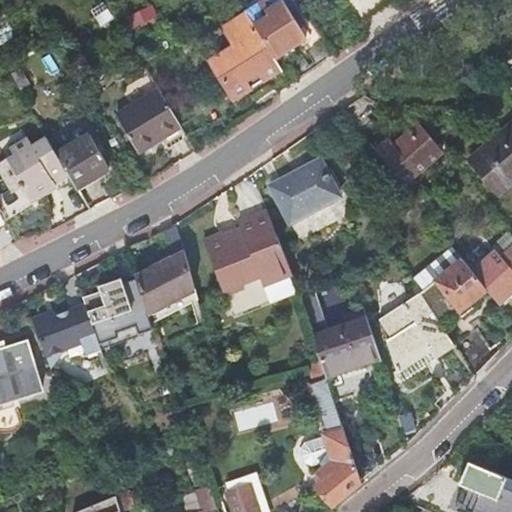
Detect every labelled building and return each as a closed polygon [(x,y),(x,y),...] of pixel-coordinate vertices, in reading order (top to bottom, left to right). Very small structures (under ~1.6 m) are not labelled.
[(247,15),(292,87),(313,73),(296,46),(307,39),(300,28),(305,25),(298,16),(294,19),(282,0),(268,0),(246,14),(247,15)] [(342,0),(360,24),(392,1),(391,0),(342,0)] [(279,97),(292,87),(247,15),(222,30),(234,49),(210,63),(234,100),(264,81),(272,93),(275,92),(278,94),(279,97)] [(333,58),(320,37),(304,49),(317,70),(333,58)] [(184,132),(159,92),(117,118),(138,153),(162,141),(164,144),(184,132)] [(511,125),(470,161),(498,195),(511,182),(511,125)] [(431,140),(430,139),(421,130),(397,149),(386,134),(371,147),(401,185),(441,152),(431,140)] [(89,137),(56,155),(76,189),(110,170),(89,137)] [(71,182),(56,155),(51,148),(37,156),(29,142),(12,152),(15,158),(0,166),(0,171),(12,192),(23,185),(33,201),(54,188),(56,191),(71,182)] [(292,223),(341,196),(321,159),(272,187),(292,223)] [(292,273),(268,212),(240,223),(242,232),(225,238),(224,235),(205,243),(227,299),(246,291),(244,286),(261,280),(264,288),(293,276),(292,273)] [(137,276),(150,312),(181,297),(185,306),(198,299),(177,225),(158,235),(169,257),(150,267),(151,269),(137,276)] [(511,249),(479,278),(500,303),(511,293),(511,249)] [(486,292),(463,261),(422,294),(442,326),(486,292)] [(84,293),(101,343),(153,326),(137,276),(136,275),(84,293)] [(330,332),(316,291),(300,297),(320,357),(327,377),(327,378),(381,361),(365,313),(347,319),(349,327),(330,332)] [(442,326),(422,294),(381,323),(391,340),(387,342),(397,375),(432,353),(436,360),(432,363),(454,400),(474,379),(475,379),(470,372),(453,344),(442,326)] [(86,302),(34,321),(51,365),(102,346),(101,343),(86,302)] [(493,357),(490,353),(475,330),(453,344),(470,372),(493,357)] [(28,342),(25,342),(26,344),(0,351),(0,404),(41,391),(42,393),(44,392),(28,342)] [(327,377),(320,357),(307,362),(313,382),(309,383),(327,438),(327,439),(334,461),(325,469),(319,474),(324,480),(320,484),(320,490),(334,507),(362,484),(350,450),(327,378),(327,377)] [(385,465),(408,445),(399,416),(372,426),(385,465)] [(334,461),(327,439),(305,446),(300,452),(301,459),(306,465),(314,466),(321,465),(325,469),(334,461)] [(371,443),(350,450),(362,484),(380,469),(371,443)] [(511,511),(511,480),(470,464),(461,487),(476,494),(469,511),(511,511)] [(62,511),(121,511),(120,509),(131,506),(126,489),(115,493),(88,502),(62,511)] [(281,509),(282,511),(309,511),(298,493),(285,500),(287,506),(281,509)]
